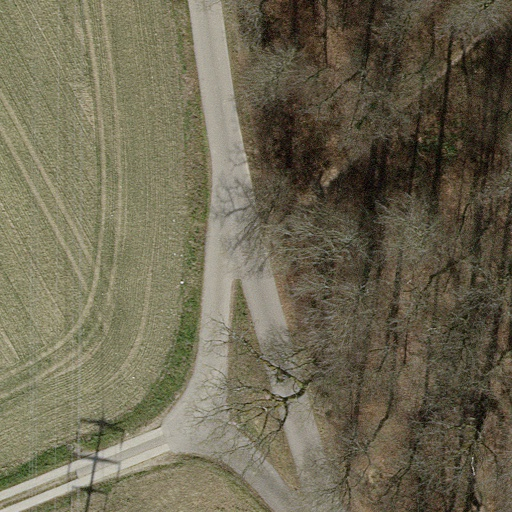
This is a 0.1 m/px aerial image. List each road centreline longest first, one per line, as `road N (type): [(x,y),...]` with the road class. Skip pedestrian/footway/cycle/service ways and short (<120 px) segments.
road 1 (track): [(326,511),(241,221),(200,0)]
road 2 (track): [(241,221),(219,280),(214,366),(200,422),(0,507)]
road 3 (track): [(200,422),(245,454),(293,511)]
